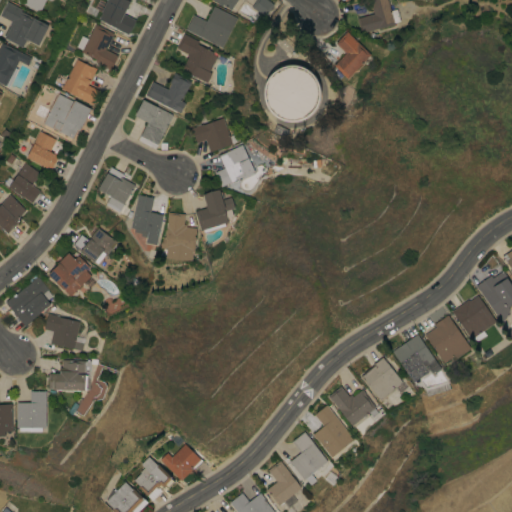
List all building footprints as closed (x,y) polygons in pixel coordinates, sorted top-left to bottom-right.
[(44,0),(39,11),(22,3),(23,0),(44,0)] [(129,0),(123,13),(135,19),(128,34),(98,19),(107,0),(129,0)] [(235,0),(230,9),(216,0),(214,0),(214,1),(212,0),(235,0)] [(254,0),(250,7),(262,16),(271,3),(267,0),(254,0)] [(387,0),(390,10),(396,8),(399,20),(393,22),(394,23),(360,33),(356,17),(373,13),(371,6),(370,6),(368,0),(387,0)] [(37,45),(26,39),(22,47),(3,37),(9,25),(8,25),(10,20),(0,15),(0,13),(1,11),(1,10),(4,4),(6,1),(21,8),(20,10),(48,25),(37,45)] [(221,47),(185,29),(192,14),(205,20),(213,5),(236,17),(221,47)] [(105,49),(117,55),(110,69),(95,61),(96,59),(81,51),(82,49),(76,46),(81,35),(87,38),(95,23),(113,32),(105,49)] [(370,54),(346,78),(333,65),(345,52),(334,42),(346,30),(370,54)] [(183,33),(198,40),(196,43),(212,51),(211,53),(216,55),(208,71),(211,72),(206,82),(181,69),(187,56),(186,56),(187,53),(176,47),(183,33)] [(5,85),(0,82),(0,43),(1,42),(30,57),(27,64),(18,60),(5,85)] [(91,66),(91,65),(96,68),(87,84),(99,90),(92,104),(61,88),(76,58),(91,66)] [(285,65),(290,64),(294,64),(298,65),(302,66),(306,68),(309,70),(312,73),(315,77),(317,81),(318,85),(320,89),(320,93),(319,98),(318,102),(316,107),(313,111),(310,114),(306,117),(302,119),(299,120),(295,121),(291,121),(285,120),(281,119),(277,117),(273,114),(271,112),(268,108),(266,104),(265,101),(264,96),(264,92),(264,87),(265,82),(269,75),(272,71),(275,69),(277,68),(280,66),(285,65)] [(144,95),(151,81),(167,89),(170,82),(169,82),(174,72),(190,80),(180,100),(184,102),(179,112),(144,95)] [(73,101),(74,99),(90,108),(79,130),(77,128),(72,138),(60,131),(59,132),(56,130),(42,122),(58,93),(73,101)] [(154,148),(137,139),(146,121),(134,115),(142,99),(172,114),(154,148)] [(228,135),(233,133),(236,141),(209,151),(204,139),(195,142),(190,127),(202,123),(203,124),(222,117),(228,135)] [(55,139),(49,150),(57,155),(50,169),(26,156),(39,130),(55,139)] [(240,144),(253,170),(220,186),(213,171),(224,167),(218,155),(240,144)] [(8,186),(24,162),(39,172),(30,184),(39,190),(31,202),(8,186)] [(118,211),(105,203),(110,195),(97,188),(110,166),(122,173),(121,176),(134,184),(118,211)] [(203,232),(202,229),(200,230),(194,210),(206,206),(202,194),(218,188),(219,191),(220,191),(222,197),(221,198),(221,199),(230,196),(234,207),(223,210),(227,221),(223,222),(224,225),(203,232)] [(152,197),(149,211),(162,214),(156,244),(145,242),(146,236),(140,235),(140,233),(133,231),(134,228),(130,227),(137,193),(152,197)] [(0,226),(0,202),(9,194),(25,209),(14,220),(16,223),(6,232),(0,226)] [(184,213),(183,223),(185,224),(185,226),(195,227),(193,253),(191,253),(191,260),(165,257),(165,248),(160,247),(160,241),(161,242),(162,237),(165,237),(167,211),(184,213)] [(106,255),(104,253),(101,257),(105,260),(101,265),(94,260),(93,261),(82,253),(79,251),(80,250),(72,244),(80,232),(88,239),(97,227),(116,241),(106,255)] [(511,270),(501,255),(511,247),(511,270)] [(70,295),(64,290),(50,277),(47,274),(56,264),(56,263),(67,251),(74,258),(77,255),(88,266),(85,270),(90,275),(70,295)] [(500,320),(478,289),(477,289),(474,285),(490,274),(491,277),(501,270),(511,285),(511,308),(509,310),(509,309),(504,317),(500,320)] [(51,295),(46,299),(49,303),(38,312),(39,313),(31,319),(31,320),(23,326),(4,302),(12,295),(11,295),(14,293),(15,293),(30,281),(36,275),(47,288),(46,289),(51,295)] [(467,299),(468,300),(477,295),(495,320),(482,330),(485,334),(474,343),(451,310),(467,299)] [(74,340),(81,342),(79,349),(49,343),(52,330),(43,328),(46,312),(58,315),(58,316),(78,321),(74,340)] [(435,326),(433,323),(446,314),(470,348),(455,358),(453,355),(443,362),(423,334),(435,326)] [(416,333),(440,368),(434,372),(433,370),(431,372),(427,367),(424,369),(426,372),(412,381),(391,351),(416,333)] [(373,365),(372,363),(381,356),(401,381),(379,399),(360,375),(373,365)] [(89,389),(84,388),(84,389),(47,388),(47,372),(58,373),(59,370),(61,370),(61,359),(90,360),(89,389)] [(340,385),(348,396),(350,394),(352,396),(361,389),(364,393),(374,407),(373,407),(377,412),(371,416),(368,411),(351,425),(331,400),(330,400),(327,395),(340,385)] [(45,426),(40,426),(40,430),(18,430),(18,427),(15,427),(15,401),(29,401),(29,390),(45,390),(45,426)] [(12,433),(3,434),(3,435),(0,435),(0,403),(10,403),(12,433)] [(325,404),(353,438),(330,457),(323,449),(324,449),(315,437),(314,437),(311,434),(322,425),(313,414),(325,404)] [(303,431),(326,460),(303,479),(291,464),(290,465),(288,461),(299,452),(290,441),(303,431)] [(158,459),(166,452),(170,456),(183,442),(202,460),(194,468),(190,469),(180,480),(158,459)] [(155,463),(156,462),(170,476),(169,477),(173,481),(166,487),(164,485),(151,498),(147,494),(146,495),(137,486),(138,485),(132,480),(140,472),(139,471),(143,467),(139,463),(147,456),(155,463)] [(278,505),(268,493),(265,489),(275,481),(267,469),(278,460),(278,461),(279,460),(289,473),(300,487),(278,505)] [(135,511),(114,511),(110,508),(111,508),(104,500),(123,481),(130,488),(132,487),(146,501),(135,511)] [(236,511),(228,501),(240,492),(248,501),(259,492),(264,498),(263,499),(274,511),(236,511)]
